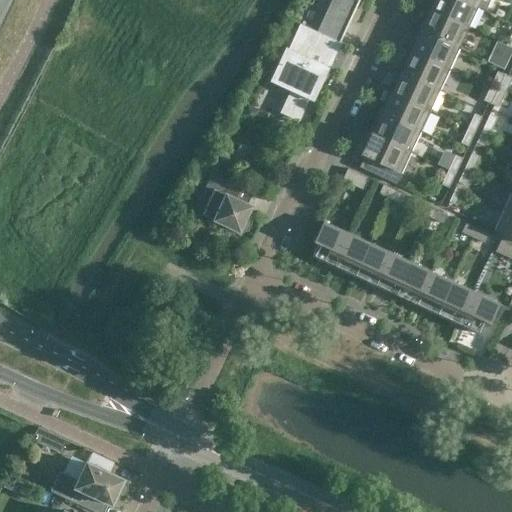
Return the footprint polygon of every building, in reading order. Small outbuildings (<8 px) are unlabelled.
[(350,19),(358,2),(358,0),(331,0),(316,32),(320,34),(339,42),(350,19)] [(478,7),(462,0),(433,0),(429,9),(468,28),(478,7)] [(468,28),(429,9),(419,30),(458,48),(468,28)] [(311,54),(320,34),(316,32),(299,24),(287,50),(285,49),(270,81),(290,91),(280,112),(297,120),(308,99),(312,101),(327,68),(311,61),(312,59),(311,54)] [(458,48),(419,30),(410,51),(449,69),(458,48)] [(506,63),(511,50),(511,48),(506,45),(499,60),(506,63)] [(449,69),(410,51),(400,72),(439,90),(449,69)] [(497,89),(504,75),(497,71),(490,86),(497,89)] [(439,90),(400,72),(390,93),(429,111),(439,90)] [(511,78),(504,75),(497,89),(505,93),(511,78)] [(490,104),(497,89),(490,86),(483,100),(490,104)] [(498,107),(505,93),(497,89),(490,104),(498,107)] [(420,132),(429,111),(390,93),(380,114),(420,132)] [(410,152),(420,132),(380,114),(371,134),(410,152)] [(474,132),(481,117),(474,114),(467,128),(474,132)] [(489,114),(482,128),(490,132),(496,117),(489,114)] [(467,146),(474,132),(467,128),(460,143),(467,146)] [(483,146),(490,132),(482,128),(476,143),(483,146)] [(306,133),(298,129),(293,140),(301,143),(306,133)] [(395,184),(410,152),(371,134),(361,156),(370,160),(366,168),(365,170),(395,184)] [(471,153),(464,167),(471,171),(478,156),(471,153)] [(455,173),(462,159),(454,155),(448,170),(455,173)] [(465,185),(471,171),(464,167),(457,182),(465,185)] [(364,191),(370,179),(347,169),(342,180),(342,179),(342,180),(364,191)] [(448,188),(455,173),(448,170),(441,184),(448,188)] [(193,211),(238,232),(240,232),(242,232),(243,232),(245,232),(247,230),(248,229),(249,228),(250,226),(250,225),(250,222),(250,221),(250,219),(249,218),(248,217),(247,216),(246,215),(250,206),(247,205),(247,204),(246,204),(251,195),(252,193),(210,173),(193,211)] [(390,199),(394,190),(382,185),(378,194),(390,199)] [(462,191),(455,187),(448,202),(455,205),(462,191)] [(405,196),(394,190),(390,199),(401,204),(405,196)] [(511,213),(511,190),(503,210),(511,213)] [(431,218),(435,210),(423,204),(419,213),(431,218)] [(446,215),(435,210),(431,218),(442,223),(446,215)] [(511,238),(511,213),(503,210),(494,230),(511,238)] [(333,267),(348,234),(322,222),(313,242),(317,244),(311,257),(333,267)] [(472,237),(476,229),(465,224),(461,232),(472,237)] [(488,234),(476,229),(472,237),(484,243),(488,234)] [(353,276),(369,244),(348,234),(333,267),(353,276)] [(495,252),(511,259),(511,245),(500,240),(495,252)] [(374,286),(389,253),(369,244),(353,276),(374,286)] [(395,296),(410,263),(389,253),(374,286),(395,296)] [(415,305),(431,273),(410,263),(395,296),(415,305)] [(436,315),(451,282),(431,273),(415,305),(436,315)] [(457,325),(472,292),(451,282),(436,315),(457,325)] [(498,304),(472,292),(457,325),(478,335),(484,322),(488,324),(498,304)] [(61,451),(66,440),(38,427),(31,437),(61,451)] [(123,480),(85,462),(77,480),(58,472),(49,491),(93,511),(103,511),(107,504),(110,506),(115,497),(116,497),(118,497),(121,497),(122,496),(124,495),(125,494),(126,492),(127,491),(127,490),(127,489),(127,487),(127,486),(126,484),(126,483),(125,482),(124,481),(123,480)]
